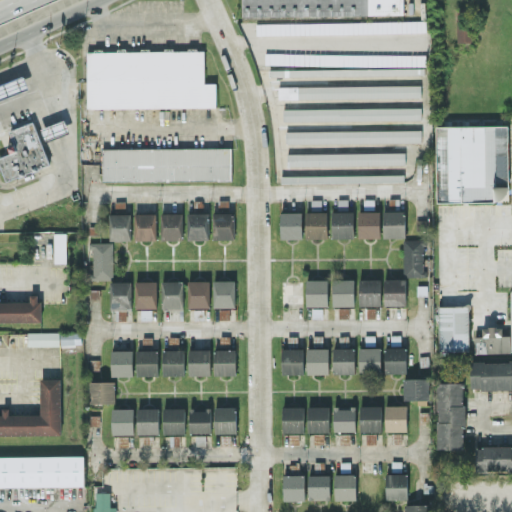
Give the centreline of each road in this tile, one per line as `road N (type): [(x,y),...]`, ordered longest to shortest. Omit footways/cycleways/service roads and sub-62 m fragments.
road 1 (residential): [(210,0),(255,127),(261,496)]
road 2 (residential): [(88,188),(425,187)]
road 3 (residential): [(92,455),(426,452)]
road 4 (residential): [(91,327),(421,324)]
